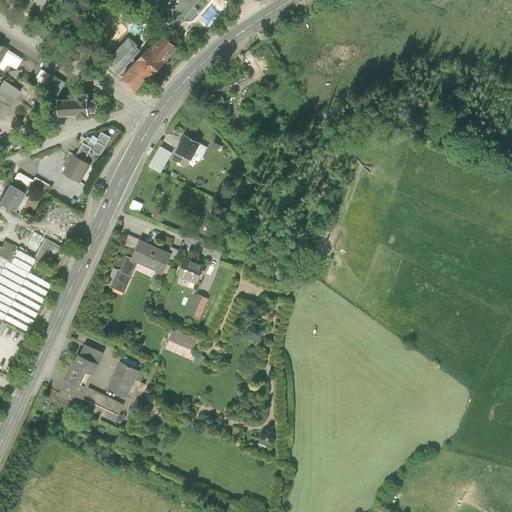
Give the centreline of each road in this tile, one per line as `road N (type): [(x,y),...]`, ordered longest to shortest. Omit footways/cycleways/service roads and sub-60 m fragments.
road 1 (secondary): [(154,117),(25,391)]
road 2 (secondary): [(292,0),(198,66),(154,117)]
road 3 (residential): [(0,166),(135,115),(154,117)]
